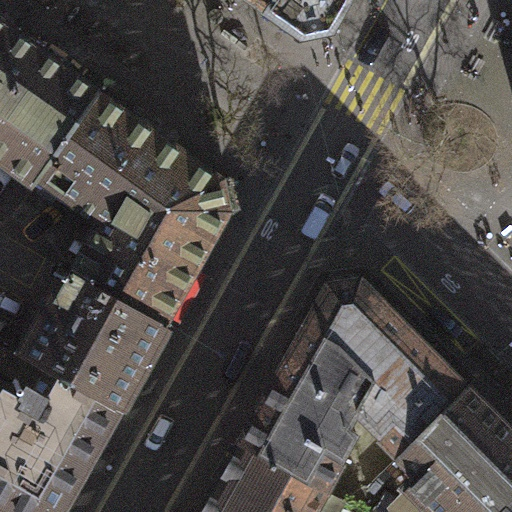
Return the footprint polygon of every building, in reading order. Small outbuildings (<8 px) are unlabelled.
[(246,0),(298,38),(325,29),(341,0),(246,0)] [(0,155),(36,181),(39,177),(99,90),(0,20),(0,155)] [(101,220),(68,273),(121,303),(168,328),(227,209),(218,178),(99,90),(39,177),(101,220)] [(22,354),(35,362),(123,410),(150,361),(168,328),(121,303),(68,273),(22,354)] [(354,411),(398,450),(465,386),(358,282),(330,287),(306,329),(342,346),(371,376),(354,411)] [(345,428),(354,411),(371,376),(342,346),(306,329),(241,445),(323,491),(354,433),(345,428)] [(0,499),(22,511),(65,511),(123,410),(35,362),(18,393),(0,383),(0,499)] [(511,511),(511,432),(465,386),(398,450),(418,470),(406,481),(436,511),(511,511)] [(310,511),(323,491),(241,445),(202,511),(310,511)]
